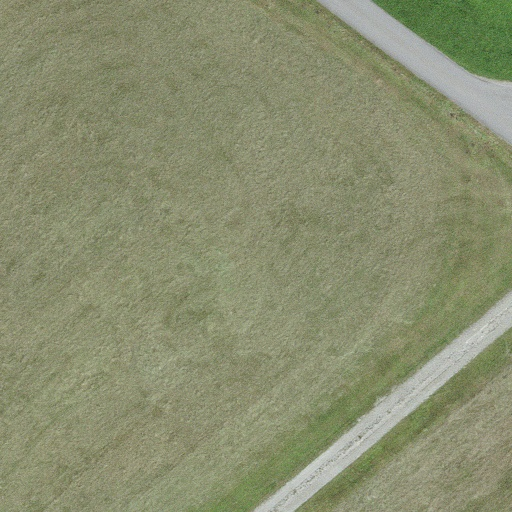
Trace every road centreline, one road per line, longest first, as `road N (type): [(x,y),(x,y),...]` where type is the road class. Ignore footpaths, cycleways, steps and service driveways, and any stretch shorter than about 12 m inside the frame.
road 1 (track): [(511,321),(288,511)]
road 2 (unclassified): [(511,125),(343,0)]
